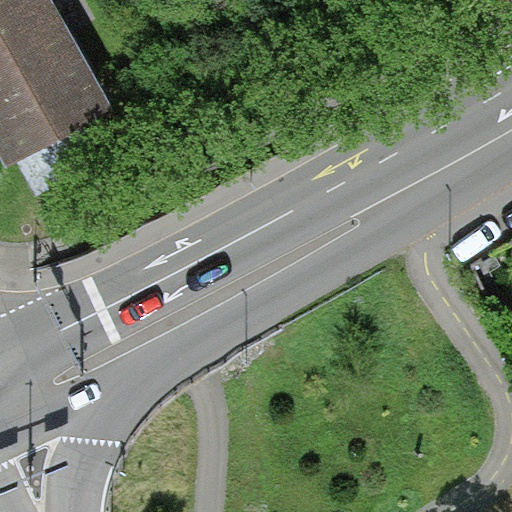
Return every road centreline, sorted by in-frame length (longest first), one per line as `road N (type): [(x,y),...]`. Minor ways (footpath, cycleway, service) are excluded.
road 1 (primary): [(112,328),(390,175),(511,95)]
road 2 (primary): [(30,511),(57,432),(112,328)]
road 3 (primary): [(0,391),(112,328)]
